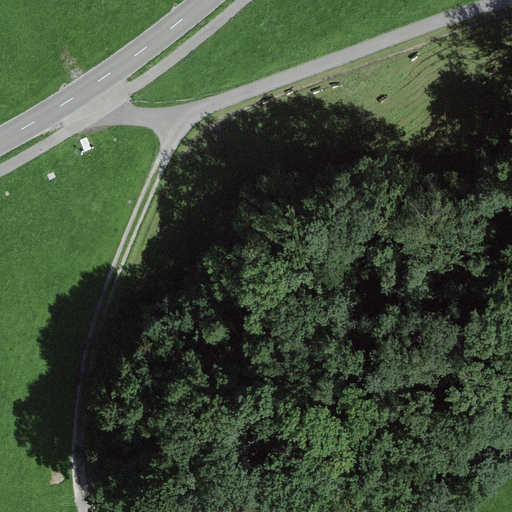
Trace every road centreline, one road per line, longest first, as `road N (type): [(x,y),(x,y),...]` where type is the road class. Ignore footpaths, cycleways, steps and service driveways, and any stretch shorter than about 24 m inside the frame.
road 1 (track): [(181,119),(100,298),(80,385),(89,511)]
road 2 (tertiary): [(0,141),(89,88),(206,0)]
